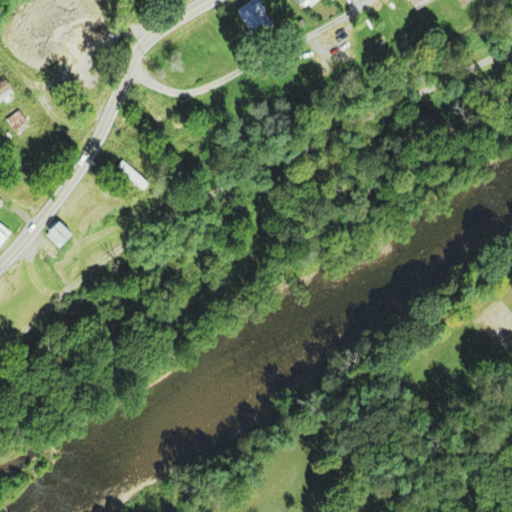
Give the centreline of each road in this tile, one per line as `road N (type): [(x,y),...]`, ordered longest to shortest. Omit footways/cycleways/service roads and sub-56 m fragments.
road 1 (track): [(475,64),(100,270),(0,364)]
road 2 (secondary): [(0,260),(52,202),(109,111)]
road 3 (secondary): [(109,111),(129,60),(149,36),(212,0)]
